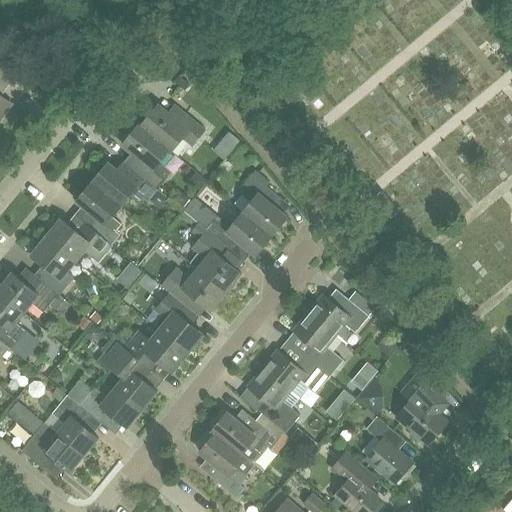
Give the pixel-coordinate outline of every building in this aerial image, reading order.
[(0,118),(12,102),(0,93),(8,82),(2,78),(9,68),(0,61),(0,118)] [(144,126),(174,151),(184,139),(194,147),(207,130),(187,114),(180,123),(160,107),(144,126)] [(174,151),(144,126),(144,127),(142,125),(125,146),(144,162),(139,169),(158,185),(170,171),(161,163),(170,151),(171,151),(173,153),(174,151)] [(158,185),(139,169),(137,171),(138,172),(131,181),(109,163),(95,180),(124,204),(131,196),(139,202),(144,196),(149,199),(158,189),(156,187),(158,185)] [(248,187),(243,193),(253,201),(244,212),(273,236),(288,218),(266,200),(274,191),(262,182),(265,178),(255,170),(252,174),(244,184),(248,187)] [(125,205),(95,180),(78,202),(99,219),(94,226),(115,243),(122,236),(117,232),(123,225),(115,218),(125,205)] [(391,218),(400,211),(383,190),(374,197),(387,213),(391,218)] [(207,229),(229,246),(235,239),(257,256),(272,236),(244,212),(235,223),(227,216),(221,224),(215,220),(207,229)] [(115,243),(94,226),(92,228),(91,227),(83,236),(63,219),(49,236),(78,260),(85,251),(96,261),(111,243),(114,246),(115,243)] [(190,262),(198,268),(228,292),(243,273),(222,256),(229,246),(207,230),(193,249),(198,253),(190,262)] [(78,260),(49,236),(33,256),(56,275),(49,283),(62,294),(76,277),(69,271),(78,260)] [(170,294),(193,313),(194,311),(184,303),(192,293),(213,311),(228,292),(198,268),(191,277),(178,267),(162,286),(171,293),(170,294)] [(62,294),(49,283),(48,285),(41,279),(33,289),(13,273),(0,288),(0,289),(27,312),(34,303),(45,312),(59,294),(61,295),(62,294)] [(27,312),(0,289),(0,322),(3,325),(0,328),(0,336),(14,348),(28,331),(18,323),(27,312)] [(161,329),(189,353),(204,335),(187,320),(193,313),(170,294),(157,310),(169,320),(161,329)] [(342,339),(351,328),(357,334),(371,316),(349,298),(341,308),(324,294),(309,313),(344,341),(342,339)] [(311,344),(303,354),(331,376),(344,359),(335,352),(344,341),(309,313),(295,331),(311,344)] [(128,346),(151,364),(155,358),(173,373),(189,353),(161,329),(152,341),(140,331),(128,346)] [(14,348),(0,336),(0,358),(1,360),(4,356),(7,359),(12,353),(9,351),(11,347),(14,349),(14,348)] [(104,361),(112,367),(124,377),(117,387),(144,409),(159,391),(140,375),(147,366),(148,367),(151,364),(128,346),(126,349),(119,343),(104,361)] [(279,350),(264,368),(300,397),(309,387),(318,394),(331,377),(331,376),(303,354),(295,363),(279,350)] [(368,362),(362,369),(373,378),(379,371),(368,362)] [(420,441),(422,438),(429,444),(448,422),(426,403),(438,390),(422,371),(416,363),(412,367),(415,370),(407,379),(412,383),(407,388),(416,395),(397,417),(413,431),(411,433),(411,436),(417,441),(420,441)] [(286,432),(302,414),(293,407),(300,397),(264,368),(249,386),(265,399),(257,409),(282,429),(286,432)] [(52,394),(63,403),(54,414),(66,424),(58,433),(86,456),(100,439),(79,422),(88,410),(81,405),(69,395),(58,387),(52,394)] [(81,405),(101,421),(109,412),(129,429),(144,409),(117,387),(116,387),(108,397),(96,387),(81,405)] [(348,407),(355,398),(345,390),(338,399),(340,401),(348,407)] [(268,445),(278,453),(291,437),(286,432),(282,429),(276,435),(257,420),(250,429),(229,411),(212,431),(242,454),(250,445),(261,454),(268,445)] [(416,466),(413,463),(398,451),(407,441),(378,416),(367,428),(378,438),(374,444),(375,449),(367,458),(397,483),(404,474),(407,476),(416,466)] [(58,433),(46,423),(24,450),(43,465),(51,455),(72,473),(86,456),(58,433)] [(242,454),(212,431),(215,434),(200,452),(222,469),(214,478),(238,498),(246,488),(242,485),(249,476),(237,467),(246,457),(242,454)] [(356,511),(371,511),(373,510),(375,511),(376,511),(384,503),(381,501),(382,500),(358,479),(366,470),(346,453),(333,468),(348,481),(336,494),(356,511)] [(303,504),(311,511),(321,499),(313,493),(303,504)] [(302,511),(288,499),(277,511),(302,511)] [(321,499),(311,511),(312,511),(320,511),(327,505),(321,499)]
